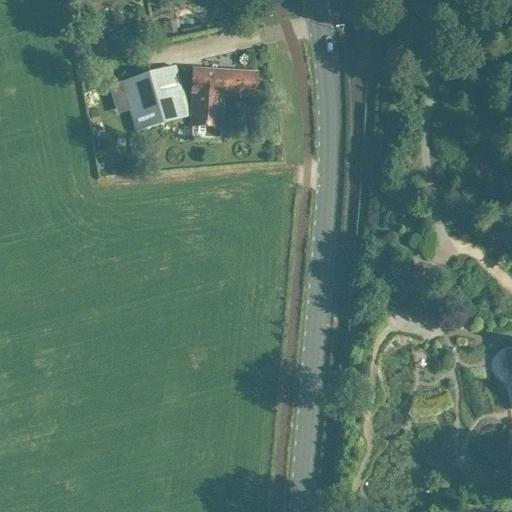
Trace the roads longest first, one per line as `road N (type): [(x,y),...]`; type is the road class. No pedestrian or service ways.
road 1 (secondary): [(299,511),(328,188),(329,99),(314,0)]
road 2 (unknown): [(511,275),(450,226),(437,187),(428,119),(458,0)]
